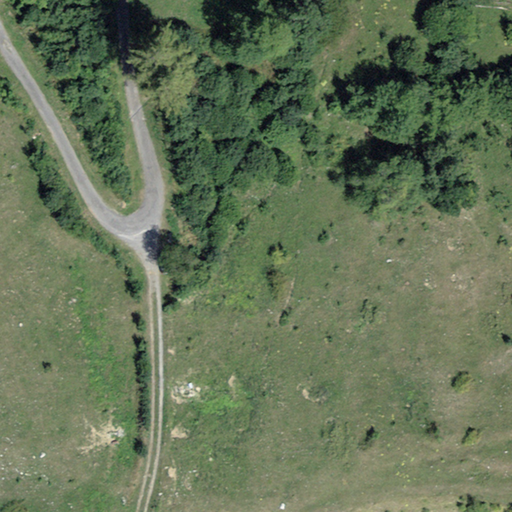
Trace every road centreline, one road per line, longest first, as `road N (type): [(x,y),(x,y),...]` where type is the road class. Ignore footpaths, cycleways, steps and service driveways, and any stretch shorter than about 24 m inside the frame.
road 1 (track): [(140,511),(157,419),(150,250)]
road 2 (track): [(150,250),(86,193),(0,40)]
road 3 (track): [(150,250),(117,0)]
